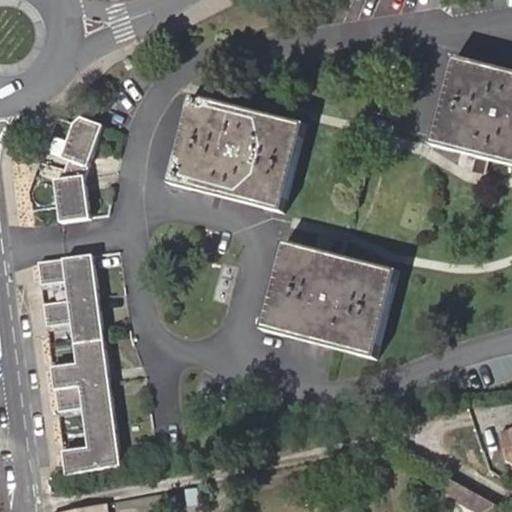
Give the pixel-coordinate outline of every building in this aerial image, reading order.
[(511,72),(456,58),(433,146),(511,164),(511,72)] [(193,98),(171,183),(285,213),(307,126),(193,98)] [(95,220),(89,181),(108,130),(88,123),(80,128),(67,160),(74,163),(66,184),(57,184),(61,226),(95,220)] [(287,243),(265,330),(378,359),(400,272),(287,243)] [(125,467),(97,257),(42,264),(45,287),(71,283),(73,302),(47,306),(50,328),(76,325),(81,366),(56,369),(61,414),(87,410),(92,450),(67,453),(70,478),(125,467)] [(499,511),(500,506),(446,476),(444,497),(471,511),(499,511)]
